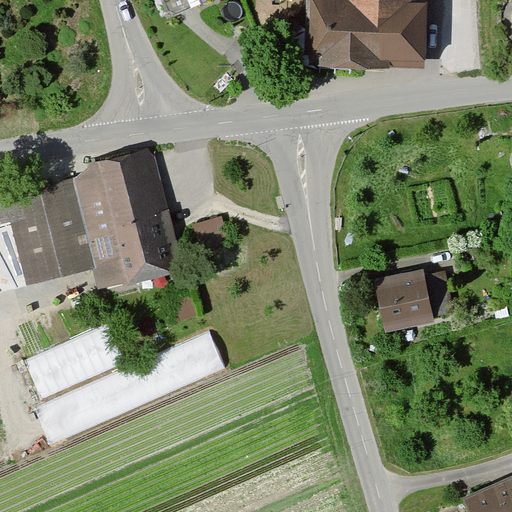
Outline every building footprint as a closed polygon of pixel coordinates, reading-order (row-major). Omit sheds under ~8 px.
[(159,0),(167,18),(209,0),(159,0)] [(310,0),(311,63),(422,63),(421,0),(310,0)] [(70,179),(93,270),(99,298),(180,274),(183,263),(154,157),(146,150),(91,163),(70,179)] [(93,270),(70,179),(0,196),(0,224),(9,222),(26,286),(93,270)] [(222,216),(194,220),(197,243),(225,239),(222,216)] [(425,275),(423,268),(372,279),(383,332),(435,322),(434,317),(452,313),(443,271),(425,275)] [(47,436),(227,373),(212,328),(124,359),(110,321),(90,328),(80,300),(65,305),(76,336),(24,354),(39,398),(34,399),(47,436)] [(511,511),(511,478),(464,500),(469,511),(511,511)]
